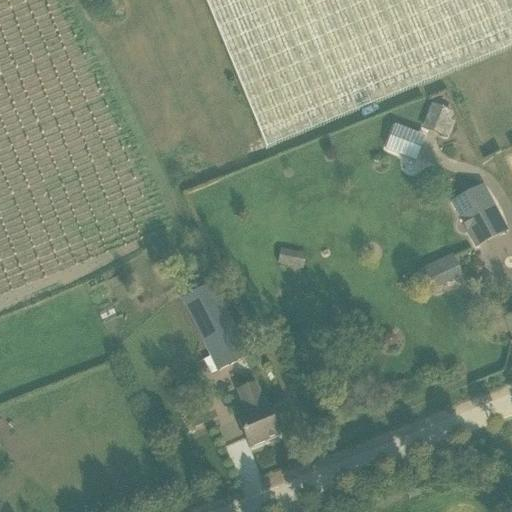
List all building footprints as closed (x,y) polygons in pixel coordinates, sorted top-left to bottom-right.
[(511,0),(203,0),(266,150),(511,48),(511,0)] [(447,138),(453,123),(449,121),(453,112),(431,103),(422,128),(447,138)] [(506,231),(482,187),(453,203),(476,247),(506,231)] [(281,249),(277,265),(296,269),(299,253),(281,249)] [(453,255),(416,273),(426,293),(463,276),(453,255)] [(181,299),(218,372),(248,357),(210,284),(181,299)] [(237,420),(249,449),(278,438),(266,408),(265,408),(255,384),(237,391),(246,416),(237,420)]
